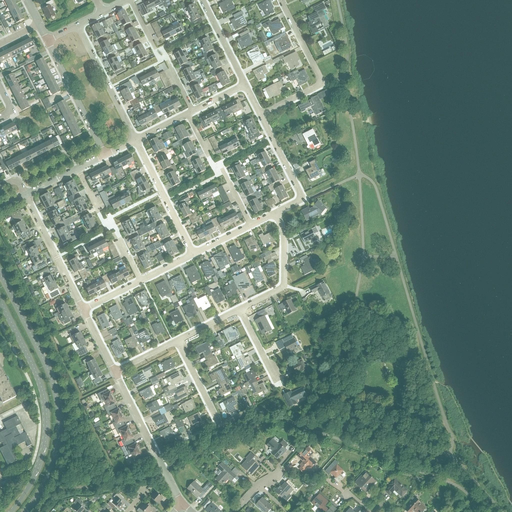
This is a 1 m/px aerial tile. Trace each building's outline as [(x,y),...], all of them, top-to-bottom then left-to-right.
[(50,5),(54,3),(52,0),(51,0),(46,3),(48,6),(43,9),(48,19),(55,15),(50,5)] [(147,7),(140,11),(143,16),(153,11),(152,9),(156,7),(152,0),(149,0),(148,1),(149,2),(146,3),(147,7)] [(220,4),(224,13),(234,8),(230,0),(223,0),(224,2),(220,4)] [(271,14),(274,13),(272,9),(271,9),(271,8),(272,7),(269,0),(258,5),(261,11),(263,10),(266,17),(270,15),(271,15),(271,14)] [(8,6),(10,12),(18,8),(15,3),(8,6)] [(187,12),(189,15),(197,11),(195,7),(195,8),(193,5),(191,6),(189,3),(183,6),(186,13),(187,12)] [(308,17),(311,22),(308,24),(314,34),(318,32),(316,26),(321,23),(324,28),(329,25),(324,16),(325,15),(323,11),(326,9),(323,4),(314,8),(316,13),(308,17)] [(10,12),(13,18),(20,14),(18,8),(10,12)] [(118,15),(120,20),(127,17),(126,15),(127,15),(125,11),(118,15)] [(197,11),(189,15),(190,17),(189,18),(191,22),(190,23),(191,26),(198,23),(196,19),(200,17),(198,15),(199,14),(197,11)] [(231,21),(236,30),(246,25),(242,16),(243,15),(241,12),(234,15),(236,18),(231,21)] [(20,14),(13,18),(16,23),(23,20),(23,19),(20,14)] [(120,27),(122,30),(129,26),(127,24),(130,22),(129,18),(128,19),(127,17),(120,20),(117,22),(119,25),(122,23),(123,26),(120,27)] [(271,23),(270,21),(263,25),(264,28),(269,26),(273,35),(278,32),(277,30),(283,27),(281,23),(280,22),(279,19),(271,23)] [(181,23),(173,27),(177,34),(183,31),(182,29),(184,28),(181,23)] [(94,31),(95,33),(102,29),(99,24),(92,27),(94,31)] [(126,31),(129,37),(136,34),(135,32),(133,28),(130,29),(129,26),(122,30),(123,33),(126,31)] [(169,26),(167,27),(171,37),(177,34),(173,27),(170,28),(169,26)] [(162,33),(164,36),(165,40),(171,37),(167,27),(164,28),(165,30),(161,31),(162,33)] [(101,37),(102,40),(109,36),(108,34),(105,35),(104,33),(105,32),(104,29),(102,29),(95,33),(96,35),(98,39),(101,37)] [(238,40),(242,49),(252,44),(248,35),(250,34),(248,30),(241,34),(242,37),(238,40)] [(129,44),(130,47),(137,43),(136,41),(139,39),(137,35),(136,36),(136,34),(129,37),(128,38),(129,40),(131,40),(132,43),(129,44)] [(281,37),(274,41),(275,44),(277,43),(282,52),(287,50),(287,51),(290,49),(290,48),(292,47),(288,38),(288,37),(287,35),(281,37)] [(103,48),(104,50),(111,46),(108,41),(111,39),(109,36),(102,40),(104,43),(101,44),(102,48),(103,48)] [(200,42),(203,47),(210,44),(209,42),(207,38),(200,42)] [(30,39),(25,41),(28,49),(34,46),(30,39)] [(25,41),(19,44),(23,51),(28,49),(25,41)] [(135,48),(138,54),(144,51),(143,48),(142,45),(139,46),(137,43),(130,47),(131,50),(135,48)] [(19,44),(13,47),(17,54),(23,51),(19,44)] [(203,55),(204,57),(211,54),(210,51),(213,50),(211,45),(211,46),(210,44),(203,47),(206,53),(203,55)] [(107,55),(108,58),(118,53),(116,51),(113,45),(111,46),(104,50),(105,52),(104,52),(106,56),(107,55)] [(13,47),(8,50),(12,57),(17,54),(13,47)] [(257,48),(247,53),(249,57),(250,57),(253,65),(256,63),(256,64),(257,63),(262,60),(259,55),(261,54),(257,48)] [(8,50),(2,53),(6,60),(12,57),(8,50)] [(144,51),(138,54),(134,55),(136,59),(139,57),(142,62),(147,59),(145,57),(147,56),(146,52),(145,52),(144,51)] [(177,58),(178,60),(185,57),(188,55),(186,52),(183,53),(182,51),(174,55),(176,58),(177,58)] [(302,66),(299,61),(300,61),(295,52),(283,59),(285,64),(287,63),(291,70),(296,67),(297,68),(302,66)] [(111,65),(112,67),(119,63),(116,57),(119,56),(118,53),(108,58),(109,61),(111,65)] [(209,59),(211,64),(218,61),(217,59),(218,59),(216,55),(213,57),(211,54),(204,57),(206,60),(209,59)] [(183,65),(185,67),(192,63),(191,61),(187,62),(185,57),(178,60),(179,62),(178,62),(180,66),(183,65)] [(36,62),(39,68),(46,64),(43,59),(43,58),(36,62)] [(211,75),(213,74),(220,70),(218,68),(222,66),(220,62),(219,63),(218,61),(211,64),(214,70),(211,72),(212,72),(210,73),(211,75)] [(119,63),(112,67),(113,68),(113,69),(115,72),(116,75),(125,70),(124,68),(122,69),(120,66),(123,64),(122,62),(119,63)] [(185,75),(186,77),(193,73),(190,68),(193,66),(192,63),(185,67),(186,70),(183,71),(185,76),(185,75)] [(40,70),(41,73),(49,69),(46,64),(39,68),(35,70),(36,72),(40,70)] [(256,77),(259,82),(265,78),(264,75),(268,73),(264,65),(253,72),(255,76),(256,75),(257,77),(256,77)] [(41,73),(44,79),(51,75),(49,69),(41,73)] [(217,75),(220,81),(227,77),(226,76),(224,72),(221,73),(220,70),(213,74),(214,77),(217,75)] [(309,79),(305,70),(294,75),(293,72),(287,75),(290,82),(296,79),(299,86),(306,83),(305,81),(309,79)] [(160,77),(162,80),(167,77),(165,74),(160,77),(158,74),(157,71),(151,74),(154,80),(160,77)] [(192,81),(193,84),(200,80),(199,78),(196,72),(193,73),(186,77),(187,79),(189,83),(192,81)] [(5,77),(8,83),(15,79),(12,74),(5,77)] [(149,83),(154,80),(151,74),(145,76),(149,83)] [(44,79),(47,84),(54,81),(51,75),(44,79)] [(143,86),(149,83),(145,76),(140,79),(143,86)] [(227,77),(220,81),(223,87),(230,83),(228,80),(227,77)] [(8,83),(11,89),(18,85),(15,79),(8,83)] [(194,87),(191,88),(193,92),(194,92),(195,94),(201,90),(204,89),(203,87),(201,89),(198,85),(202,83),(200,80),(193,84),(194,87)] [(47,84),(50,90),(57,86),(54,81),(47,84)] [(279,89),(283,87),(280,82),(265,89),(267,92),(264,93),(267,99),(275,95),(275,96),(281,93),(279,89)] [(121,92),(124,98),(131,94),(135,92),(134,89),(130,92),(128,88),(131,87),(129,84),(123,88),(124,90),(121,92)] [(11,89),(13,94),(21,90),(18,85),(11,89)] [(211,85),(208,87),(201,90),(195,94),(196,96),(195,96),(197,99),(198,99),(199,102),(203,100),(202,97),(204,96),(203,93),(208,90),(210,93),(214,91),(211,85)] [(57,86),(50,90),(53,95),(60,92),(60,91),(57,86)] [(13,94),(16,100),(24,96),(21,90),(13,94)] [(130,102),(132,104),(138,101),(137,99),(134,100),(131,94),(124,98),(127,103),(130,102)] [(309,100),(298,106),(302,113),(306,111),(305,110),(312,106),(316,115),(321,113),(322,113),(322,112),(325,111),(323,106),(322,107),(320,102),(321,102),(320,99),(317,95),(316,96),(309,99),(309,100)] [(16,100),(19,105),(26,102),(24,96),(16,100)] [(177,99),(172,102),(175,108),(181,106),(177,99)] [(57,104),(60,110),(67,106),(64,101),(65,100),(64,100),(57,104)] [(26,102),(19,105),(22,111),(29,107),(26,102)] [(157,102),(155,103),(155,104),(156,106),(160,113),(163,111),(164,114),(170,111),(166,105),(160,108),(159,105),(157,102)] [(172,102),(166,105),(170,111),(175,108),(172,102)] [(233,102),(229,104),(233,111),(234,113),(244,108),(243,108),(246,107),(244,103),(242,104),(241,103),(238,105),(236,102),(233,103),(233,102)] [(155,111),(149,113),(152,120),(158,117),(156,114),(160,113),(156,106),(155,104),(152,105),(155,111)] [(225,111),(221,113),(224,118),(230,115),(229,113),(233,111),(229,104),(225,106),(226,107),(223,108),(225,111)] [(60,110),(63,115),(70,111),(67,106),(60,110)] [(63,115),(65,121),(73,117),(70,111),(63,115)] [(141,112),(142,114),(147,123),(152,120),(149,113),(146,115),(144,111),(141,112)] [(213,112),(209,114),(213,121),(214,122),(217,121),(217,122),(224,118),(221,113),(218,115),(216,112),(213,113),(213,112)] [(147,123),(142,114),(140,115),(141,117),(138,119),(141,126),(147,123)] [(213,121),(209,114),(205,116),(206,117),(203,118),(205,121),(201,123),(204,129),(211,125),(209,123),(213,121)] [(65,121),(68,126),(75,123),(73,117),(65,121)] [(247,126),(248,129),(256,126),(253,121),(252,122),(251,119),(248,121),(246,118),(241,120),(244,127),(247,126)] [(13,123),(8,126),(11,133),(17,130),(17,131),(21,129),(18,123),(14,125),(13,123)] [(68,133),(71,132),(78,128),(75,123),(68,126),(65,128),(68,133)] [(175,129),(178,134),(185,131),(184,129),(185,129),(183,125),(175,129)] [(8,126),(2,128),(6,136),(11,133),(8,126)] [(256,126),(248,129),(250,132),(248,133),(251,140),(256,137),(254,134),(258,132),(256,130),(257,129),(256,126)] [(78,128),(71,132),(74,138),(81,134),(81,133),(78,128)] [(308,145),(312,143),(315,148),(320,145),(313,130),(305,134),(304,132),(298,135),(301,141),(306,139),(307,141),(306,141),(308,145)] [(178,142),(179,145),(187,141),(185,138),(189,136),(186,132),(186,133),(185,131),(178,134),(181,140),(178,142)] [(56,138),(50,140),(54,148),(59,145),(62,144),(58,136),(55,137),(56,138)] [(230,140),(231,141),(235,148),(240,145),(236,137),(230,140)] [(152,145),(153,147),(163,142),(161,139),(158,141),(157,138),(150,141),(152,145)] [(50,140),(44,143),(48,151),(54,148),(50,140)] [(230,140),(225,143),(229,151),(235,148),(231,141),(230,140)] [(184,145),(187,151),(193,148),(193,146),(191,142),(188,143),(187,141),(179,145),(181,147),(184,145)] [(157,152),(159,155),(167,151),(163,142),(153,147),(154,148),(154,149),(156,153),(157,152)] [(44,143),(39,146),(42,153),(48,151),(44,143)] [(220,148),(215,151),(217,155),(222,152),(223,154),(229,151),(225,143),(219,146),(220,148)] [(39,146),(33,149),(37,156),(42,153),(39,146)] [(187,151),(183,153),(186,159),(188,161),(195,158),(194,155),(197,154),(197,153),(196,152),(196,150),(195,149),(194,150),(193,148),(187,151)] [(33,149),(28,152),(31,159),(37,156),(33,149)] [(257,163),(261,162),(268,158),(267,156),(268,156),(266,152),(265,153),(264,150),(254,155),(255,157),(258,156),(259,159),(256,160),(257,163)] [(161,162),(162,164),(168,160),(165,155),(168,153),(167,151),(159,155),(160,158),(158,158),(160,162),(161,162)] [(28,152),(22,154),(26,162),(31,159),(28,152)] [(22,154),(17,157),(20,164),(26,162),(22,154)] [(127,154),(123,156),(127,164),(128,164),(129,166),(132,165),(131,163),(133,161),(132,158),(133,158),(131,155),(130,155),(130,154),(128,155),(127,154)] [(120,159),(118,160),(122,167),(127,164),(123,156),(120,158),(120,159)] [(15,167),(11,160),(10,157),(7,159),(9,161),(5,163),(9,170),(10,170),(9,170),(15,167)] [(17,157),(11,160),(15,167),(20,164),(17,157)] [(192,162),(195,168),(202,165),(201,163),(202,162),(200,159),(197,160),(195,158),(188,161),(189,164),(192,162)] [(260,173),(262,172),(270,168),(268,165),(271,163),(269,160),(268,158),(261,162),(264,167),(258,170),(260,173)] [(111,168),(115,175),(117,173),(117,172),(116,170),(122,167),(118,160),(116,161),(116,160),(112,162),(114,167),(111,168)] [(167,168),(169,171),(176,168),(174,164),(171,166),(168,160),(162,164),(163,166),(162,166),(164,170),(167,168)] [(320,170),(319,168),(315,160),(309,163),(311,168),(305,170),(310,179),(319,174),(318,172),(320,170)] [(235,172),(236,174),(246,169),(244,166),(241,168),(240,166),(241,165),(239,162),(232,166),(233,169),(234,173),(235,172)] [(103,168),(101,169),(106,179),(109,177),(108,174),(110,173),(112,176),(115,175),(111,168),(109,169),(108,168),(107,165),(102,167),(103,168)] [(202,165),(195,168),(198,173),(205,170),(204,166),(203,166),(202,165)] [(169,179),(170,181),(177,178),(174,172),(177,170),(176,168),(169,171),(170,173),(167,175),(169,179)] [(271,170),(270,168),(262,172),(264,174),(267,180),(270,178),(276,175),(275,173),(276,173),(274,169),(271,170)] [(99,169),(95,171),(99,179),(101,177),(103,180),(106,179),(101,169),(99,170),(99,169)] [(241,179),(243,181),(250,178),(249,175),(248,172),(247,173),(246,169),(236,174),(237,176),(236,177),(238,180),(241,179)] [(99,179),(95,171),(91,172),(92,174),(90,175),(91,177),(93,182),(94,184),(97,182),(96,180),(99,179)] [(136,180),(139,186),(146,183),(145,181),(146,180),(144,176),(140,178),(139,175),(132,179),(133,181),(136,180)] [(268,186),(270,189),(271,188),(278,184),(277,182),(280,180),(278,176),(277,177),(276,175),(270,178),(272,184),(268,186)] [(177,178),(170,181),(171,183),(173,187),(180,183),(177,178)] [(254,186),(253,184),(251,181),(252,180),(250,178),(243,181),(244,184),(241,186),(243,190),(244,189),(245,191),(251,188),(251,187),(254,186)] [(65,184),(68,190),(76,186),(73,180),(65,184)] [(146,183),(139,186),(142,192),(140,193),(141,196),(148,193),(146,190),(150,188),(148,184),(147,185),(146,183)] [(275,189),(278,195),(285,192),(284,190),(285,190),(283,185),(279,187),(278,184),(271,188),(270,189),(271,192),(275,189)] [(215,185),(209,188),(212,194),(218,191),(217,189),(215,185)] [(76,186),(68,190),(72,196),(79,192),(76,186)] [(250,195),(251,198),(260,194),(259,191),(257,192),(254,186),(251,187),(251,188),(245,191),(245,193),(247,197),(250,195)] [(209,188),(204,191),(207,197),(212,194),(209,188)] [(127,193),(121,196),(125,204),(129,202),(129,201),(131,200),(129,196),(131,195),(128,190),(126,191),(127,193)] [(207,197),(204,191),(198,194),(203,203),(205,202),(204,201),(208,199),(207,197)] [(285,192),(278,195),(281,200),(288,197),(286,193),(285,192)] [(40,198),(43,203),(51,199),(49,193),(40,198)] [(252,206),(253,208),(260,204),(263,203),(261,200),(258,201),(257,199),(262,196),(260,194),(251,198),(253,201),(249,202),(251,206),(252,206)] [(121,196),(115,199),(119,205),(121,205),(125,204),(121,196)] [(179,206),(182,212),(189,209),(186,203),(190,201),(188,196),(179,200),(181,204),(182,205),(179,206)] [(74,201),(76,207),(85,203),(82,197),(74,201)] [(51,199),(43,203),(46,209),(55,205),(51,199)] [(110,203),(112,205),(114,209),(117,207),(117,206),(119,205),(115,199),(110,201),(109,199),(103,202),(105,205),(110,203)] [(319,214),(325,207),(318,202),(314,208),(309,210),(308,208),(303,211),(307,220),(316,215),(315,214),(316,212),(319,214)] [(85,203),(76,207),(79,212),(88,208),(85,203)] [(260,204),(253,208),(254,209),(253,210),(255,214),(263,210),(260,204)] [(151,217),(159,213),(156,207),(148,211),(151,217)] [(188,216),(190,219),(196,216),(195,213),(191,214),(189,209),(182,212),(185,218),(188,216)] [(18,236),(21,235),(23,239),(31,235),(28,229),(25,231),(22,225),(25,224),(19,210),(11,214),(16,225),(13,226),(18,236)] [(48,214),(51,220),(60,215),(57,210),(48,214)] [(229,214),(230,215),(233,222),(239,220),(234,211),(229,214)] [(145,227),(147,230),(158,224),(157,222),(162,219),(159,213),(151,217),(154,223),(145,227)] [(82,218),(85,224),(93,220),(90,214),(82,218)] [(60,222),(62,225),(72,220),(71,217),(66,220),(64,217),(61,218),(60,215),(51,220),(54,226),(60,222)] [(230,215),(225,219),(228,225),(233,222),(230,215)] [(217,218),(214,219),(218,226),(221,225),(222,228),(228,225),(225,219),(223,216),(218,219),(217,218)] [(213,224),(207,227),(211,234),(216,231),(215,228),(218,226),(214,219),(211,221),(213,224)] [(57,231),(60,237),(68,232),(65,227),(73,223),(72,220),(62,225),(63,228),(57,231)] [(93,220),(85,224),(88,229),(96,225),(93,220)] [(123,224),(126,230),(134,226),(131,220),(123,224)] [(156,228),(159,234),(168,230),(165,224),(159,227),(158,224),(147,230),(148,233),(156,228)] [(312,230),(301,235),(305,243),(311,240),(313,243),(317,240),(314,234),(318,232),(316,228),(315,225),(311,227),(312,230)] [(134,226),(126,230),(129,236),(137,231),(134,226)] [(205,237),(202,230),(200,227),(197,229),(198,232),(197,232),(200,239),(205,237)] [(207,227),(202,230),(205,237),(211,234),(207,227)] [(168,230),(159,234),(162,240),(171,236),(168,230)] [(68,232),(60,237),(63,243),(67,240),(69,243),(76,239),(74,236),(71,237),(68,232)] [(259,235),(264,245),(276,239),(272,232),(265,235),(266,236),(264,236),(262,233),(259,235)] [(244,241),(249,251),(258,247),(256,243),(255,241),(256,241),(253,236),(250,237),(250,238),(244,241)] [(131,241),(134,246),(143,242),(140,237),(131,241)] [(105,240),(99,243),(102,250),(108,247),(110,250),(115,247),(113,244),(108,247),(106,244),(105,240)] [(162,248),(162,246),(159,241),(146,248),(149,253),(158,248),(159,250),(162,248)] [(165,245),(168,251),(176,247),(173,241),(165,245)] [(143,242),(134,246),(137,252),(145,248),(143,242)] [(27,250),(30,258),(39,254),(35,246),(36,246),(35,243),(30,245),(29,243),(22,247),(25,251),(27,250)] [(99,243),(93,246),(97,253),(99,256),(104,254),(102,250),(99,243)] [(230,248),(228,249),(235,263),(244,259),(244,258),(246,257),(244,254),(242,255),(240,250),(238,251),(235,245),(231,247),(230,247),(230,248)] [(97,253),(93,246),(88,248),(91,255),(89,256),(91,260),(95,257),(94,254),(97,253)] [(176,247),(168,251),(171,256),(179,252),(176,247)] [(214,256),(220,268),(221,270),(225,268),(224,266),(229,264),(223,252),(218,255),(217,254),(214,256)] [(140,257),(143,263),(151,259),(148,253),(140,257)] [(46,266),(45,264),(44,261),(43,261),(39,254),(30,258),(34,266),(32,267),(34,272),(46,266)] [(69,261),(72,267),(79,264),(76,258),(79,257),(77,254),(71,257),(72,260),(69,261)] [(301,267),(305,275),(316,269),(316,268),(318,267),(314,259),(312,260),(310,257),(308,258),(307,255),(299,259),(301,262),(304,261),(306,265),(301,267)] [(151,259),(143,263),(146,269),(154,265),(151,259)] [(273,268),(276,267),(273,262),(272,260),(268,261),(268,265),(264,267),(269,277),(276,274),(273,268)] [(253,263),(255,268),(256,270),(251,272),(255,281),(256,282),(257,284),(264,280),(259,270),(258,267),(260,266),(258,261),(253,263)] [(207,262),(200,265),(206,277),(209,275),(209,276),(215,274),(215,275),(218,273),(216,268),(215,269),(213,269),(210,263),(207,264),(207,262)] [(78,271),(80,274),(86,271),(85,268),(84,268),(81,263),(79,264),(72,267),(75,273),(78,271)] [(194,266),(185,270),(187,274),(186,275),(187,277),(188,276),(192,283),(201,278),(194,266)] [(126,268),(120,271),(123,279),(130,276),(126,268)] [(86,271),(80,274),(82,280),(89,276),(86,271)] [(120,271),(114,274),(118,281),(123,279),(120,271)] [(40,277),(45,287),(55,282),(51,275),(51,276),(49,272),(40,277)] [(107,273),(104,275),(107,282),(110,281),(112,284),(118,281),(114,274),(108,277),(107,273)] [(233,277),(234,280),(238,287),(240,286),(243,291),(250,287),(251,287),(244,273),(236,277),(235,276),(233,277)] [(103,280),(97,282),(100,290),(106,287),(105,284),(107,282),(104,275),(101,276),(103,280)] [(172,287),(175,286),(178,292),(186,287),(180,275),(171,280),(172,280),(169,282),(172,287)] [(238,287),(234,280),(229,282),(230,285),(225,288),(229,297),(237,293),(235,288),(238,287)] [(95,292),(91,285),(89,281),(86,282),(89,287),(86,288),(89,295),(95,292)] [(170,297),(174,303),(178,301),(177,301),(178,300),(175,294),(172,296),(169,289),(168,290),(167,287),(168,287),(165,281),(156,285),(162,297),(166,295),(170,297)] [(55,282),(45,287),(49,296),(54,294),(56,297),(60,294),(58,289),(58,288),(55,282)] [(97,282),(91,285),(95,292),(100,290),(97,282)] [(319,290),(322,297),(325,302),(332,298),(324,283),(311,289),(313,293),(319,290)] [(204,288),(209,297),(212,295),(217,304),(225,300),(219,289),(214,292),(214,291),(213,290),(212,290),(211,290),(210,290),(208,286),(204,288)] [(136,295),(142,308),(151,303),(144,291),(136,295)] [(196,295),(192,297),(197,307),(200,305),(203,311),(211,307),(205,296),(198,300),(196,295)] [(197,307),(192,297),(189,299),(191,303),(183,307),(189,318),(197,314),(194,308),(197,307)] [(283,310),(282,309),(285,308),(288,314),(296,310),(290,299),(277,306),(280,311),(283,310)] [(132,300),(124,304),(130,315),(137,312),(134,307),(135,306),(132,300)] [(55,305),(60,315),(69,310),(66,303),(62,305),(61,302),(55,305)] [(130,324),(127,319),(127,318),(125,315),(122,316),(117,305),(110,308),(112,312),(110,313),(112,315),(113,315),(115,320),(122,317),(126,326),(130,324)] [(69,310),(60,315),(58,316),(61,321),(62,321),(64,324),(70,321),(69,318),(72,316),(69,310)] [(180,322),(184,320),(178,310),(171,314),(174,320),(171,322),(173,326),(179,323),(180,323),(180,322)] [(256,320),(255,321),(257,324),(258,326),(259,328),(260,327),(263,333),(264,334),(266,333),(266,334),(267,333),(272,330),(264,316),(267,315),(266,312),(259,315),(260,318),(259,319),(258,319),(257,320),(256,320)] [(99,321),(104,329),(110,326),(108,322),(109,322),(104,313),(98,317),(100,321),(99,321)] [(162,333),(165,332),(160,322),(158,324),(157,323),(152,325),(157,335),(160,333),(160,334),(161,333),(162,332),(162,333)] [(135,326),(132,328),(138,340),(141,338),(143,343),(151,339),(146,330),(139,333),(135,326)] [(138,340),(132,328),(129,330),(132,336),(125,340),(129,350),(137,346),(135,341),(138,340)] [(224,333),(228,341),(239,336),(235,329),(230,332),(230,331),(224,333)] [(73,344),(76,342),(83,339),(80,332),(77,334),(75,331),(69,334),(70,337),(69,338),(73,344)] [(292,335),(276,343),(280,350),(286,347),(288,352),(293,349),(296,353),(295,353),(302,350),(300,345),(298,346),(296,342),(298,341),(296,338),(294,339),(292,335)] [(83,339),(76,342),(79,349),(75,351),(77,354),(79,353),(80,356),(88,352),(85,346),(87,345),(83,339)] [(116,355),(116,357),(125,352),(119,339),(115,341),(116,343),(111,346),(115,353),(114,354),(115,356),(116,355)] [(207,343),(195,348),(199,354),(203,352),(204,352),(206,356),(212,353),(209,347),(211,346),(208,342),(207,343)] [(235,355),(236,358),(242,355),(240,351),(244,349),(240,342),(229,348),(233,356),(235,355)] [(212,353),(206,356),(208,360),(207,361),(205,362),(208,369),(219,363),(215,356),(214,356),(212,353)] [(242,355),(236,358),(241,368),(252,363),(249,356),(244,359),(242,355)] [(88,369),(90,372),(98,368),(93,359),(91,361),(89,357),(83,361),(84,364),(86,363),(89,368),(88,369)] [(160,370),(164,368),(166,372),(176,366),(172,359),(158,366),(160,370)] [(306,369),(307,372),(311,370),(308,363),(305,365),(302,359),(296,362),(297,364),(293,366),(296,372),(300,370),(301,372),(306,369)] [(0,395),(4,403),(14,397),(0,368),(0,395)] [(98,368),(90,372),(91,374),(92,374),(95,380),(93,381),(94,384),(101,381),(99,377),(102,376),(98,368)] [(218,379),(220,383),(226,380),(228,379),(223,368),(209,375),(213,381),(216,379),(218,379)] [(245,387),(250,385),(256,382),(254,378),(257,376),(254,369),(243,375),(247,382),(244,384),(245,387)] [(135,382),(136,385),(147,380),(143,372),(138,374),(138,373),(133,375),(134,377),(132,377),(134,381),(134,382),(135,382)] [(165,393),(167,392),(176,387),(175,384),(182,380),(178,372),(168,378),(166,379),(168,383),(170,382),(171,385),(163,389),(165,393)] [(226,380),(220,383),(222,387),(221,388),(218,389),(221,396),(232,390),(229,383),(230,382),(228,379),(226,380)] [(250,385),(251,387),(255,395),(263,391),(265,393),(268,392),(263,383),(258,385),(256,382),(250,385)] [(148,398),(154,395),(150,386),(140,392),(141,395),(143,395),(145,399),(147,398),(147,399),(148,399),(148,398)] [(167,392),(165,393),(166,397),(169,396),(175,392),(179,399),(189,394),(185,386),(177,390),(176,387),(169,391),(167,392)] [(295,401),(306,395),(302,388),(292,393),(291,392),(283,396),(289,407),(297,403),(295,401)] [(102,403),(105,401),(113,397),(110,391),(108,392),(107,389),(97,394),(102,403)] [(103,406),(106,411),(116,406),(114,403),(116,402),(113,397),(105,401),(107,404),(103,406)] [(232,407),(238,404),(234,397),(223,402),(228,413),(233,411),(232,407)] [(181,404),(186,413),(196,407),(192,399),(181,404)] [(157,400),(146,406),(148,409),(150,408),(152,413),(154,412),(155,412),(155,411),(161,408),(163,407),(162,405),(160,406),(157,400)] [(112,415),(114,418),(122,414),(119,409),(117,410),(116,406),(106,411),(109,417),(112,415)] [(200,422),(201,421),(199,416),(200,416),(199,412),(188,417),(192,426),(199,422),(199,423),(200,422)] [(165,413),(153,419),(155,422),(156,422),(158,427),(169,421),(165,413)] [(112,423),(115,428),(124,424),(123,421),(124,420),(122,414),(114,418),(115,422),(112,423)] [(0,443),(2,442),(4,446),(0,448),(0,449),(8,465),(17,460),(13,453),(12,451),(19,447),(18,445),(25,441),(28,446),(31,444),(25,432),(24,433),(22,429),(21,427),(20,426),(19,425),(21,424),(17,416),(3,423),(6,429),(0,432),(0,443)] [(121,432),(123,435),(130,431),(128,426),(126,427),(124,424),(115,428),(118,434),(121,432)] [(175,435),(171,426),(160,432),(161,435),(163,434),(167,442),(170,440),(169,438),(175,435)] [(121,440),(124,446),(133,441),(132,438),(133,437),(130,431),(123,435),(124,439),(121,440)] [(283,441),(280,444),(279,445),(272,440),(267,446),(270,448),(274,451),(271,454),(277,459),(281,455),(282,453),(283,454),(286,450),(285,449),(288,446),(283,441)] [(130,449),(131,453),(139,449),(137,443),(135,444),(133,441),(124,446),(127,451),(130,449)] [(303,451),(298,456),(303,461),(300,465),(301,466),(299,469),(304,474),(307,471),(306,470),(310,466),(311,468),(316,463),(310,457),(314,453),(308,448),(306,450),(304,452),(303,451)] [(139,449),(131,453),(133,456),(130,458),(133,463),(142,458),(141,455),(142,454),(139,449)] [(243,467),(251,475),(259,466),(255,462),(258,459),(251,453),(246,458),(249,461),(243,467)] [(340,475),(343,471),(337,465),(339,463),(335,460),(325,471),(329,475),(331,473),(335,477),(334,479),(338,483),(343,478),(340,475)] [(239,478),(236,476),(240,472),(235,468),(232,471),(222,463),(217,467),(222,472),(216,479),(222,485),(229,478),(232,481),(232,480),(235,483),(239,478)] [(372,487),(373,486),(373,484),(372,483),(375,480),(365,472),(358,480),(359,481),(357,484),(365,491),(370,485),(372,487)] [(304,482),(307,486),(313,479),(310,476),(304,482)] [(395,489),(401,496),(406,490),(395,480),(390,485),(390,486),(385,491),(390,495),(395,489)] [(194,481),(189,487),(195,494),(194,494),(197,497),(200,499),(205,493),(210,488),(206,484),(202,489),(194,481)] [(287,496),(293,490),(285,483),(281,487),(280,485),(275,491),(282,497),(284,494),(287,496)] [(164,502),(167,498),(162,494),(160,496),(156,492),(152,496),(151,495),(150,496),(157,503),(161,499),(164,502)] [(116,499),(112,503),(113,504),(120,510),(121,508),(120,508),(124,503),(120,500),(122,497),(117,493),(114,497),(116,499)] [(312,502),(318,508),(321,511),(333,511),(336,509),(333,506),(329,510),(325,506),(328,502),(320,494),(312,502)] [(254,502),(264,511),(267,511),(272,507),(260,496),(254,502)] [(411,511),(414,510),(416,511),(420,511),(425,507),(416,498),(406,509),(408,511),(411,511)] [(73,511),(75,511),(76,511),(81,511),(84,509),(80,505),(82,503),(77,499),(74,503),(76,505),(71,510),(73,511)] [(202,506),(204,508),(211,502),(208,499),(202,506)] [(149,503),(147,505),(145,503),(142,507),(141,507),(139,508),(143,511),(148,511),(150,511),(151,511),(154,511),(156,510),(152,505),(149,503)] [(221,511),(220,511),(223,508),(220,505),(217,508),(212,503),(205,510),(206,511),(221,511)]
